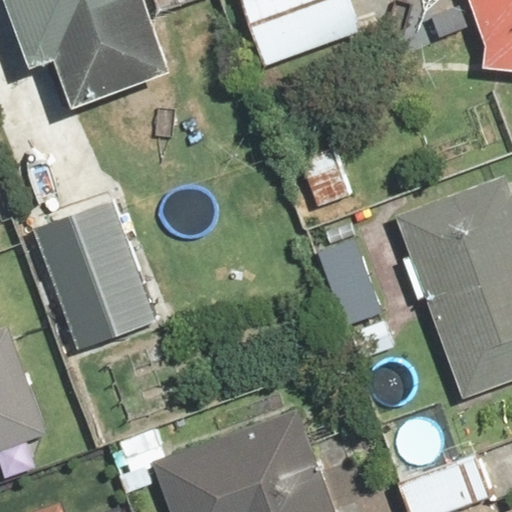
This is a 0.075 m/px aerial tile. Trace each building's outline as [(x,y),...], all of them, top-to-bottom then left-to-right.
[(139,0),(1,0),(24,66),(47,58),(65,107),(165,72),(139,0)] [(352,0),(238,0),(262,65),(363,29),(352,0)] [(511,0),(464,0),(481,45),(479,67),(511,69),(511,0)] [(341,133),(291,152),(316,216),(366,197),(341,133)] [(511,198),(502,172),(390,214),(459,399),(511,379),(511,198)] [(109,199),(32,228),(79,352),(156,324),(109,199)] [(0,449),(45,433),(5,327),(0,328),(0,449)] [(332,511),(296,409),(149,462),(167,511),(332,511)] [(2,491),(8,511),(42,511),(77,500),(66,469),(2,491)]
